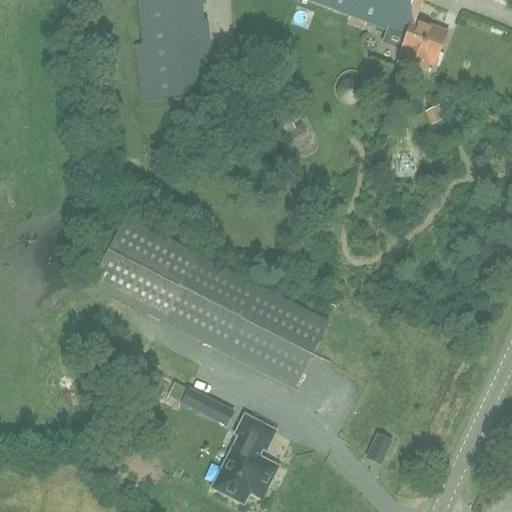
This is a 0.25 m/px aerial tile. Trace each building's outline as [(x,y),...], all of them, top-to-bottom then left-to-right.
[(141,0),(149,103),(187,100),(180,11),(193,10),(191,0),(188,0),(179,1),(179,0),(141,0)] [(400,53),(403,54),(400,63),(426,73),(429,65),(435,67),(448,34),(414,21),(422,0),(303,0),(405,40),(400,53)] [(90,289),(162,324),(294,392),(328,326),(196,258),(126,221),(90,289)] [(205,416),(213,401),(188,389),(180,404),(205,416)] [(262,450),(265,451),(274,435),(245,420),(237,437),(240,439),(213,491),(242,506),(249,494),(261,500),(276,470),(256,460),(262,450)] [(370,452),(384,458),(392,442),(378,436),(370,452)]
